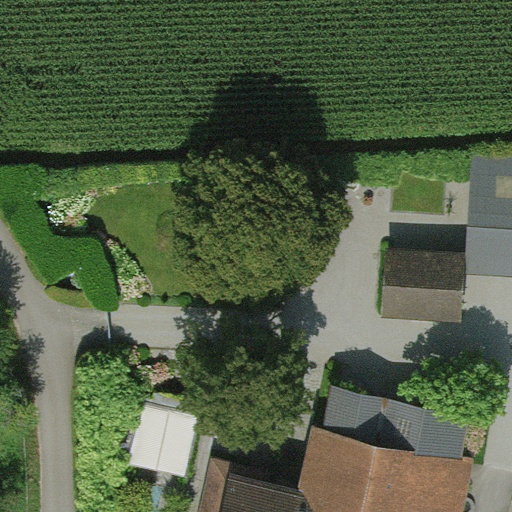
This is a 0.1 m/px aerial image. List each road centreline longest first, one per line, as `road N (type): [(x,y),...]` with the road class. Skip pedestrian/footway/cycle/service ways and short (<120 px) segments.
road 1 (unknown): [(42,327),(153,347),(301,335),(511,344)]
road 2 (track): [(57,511),(42,327),(0,262)]
